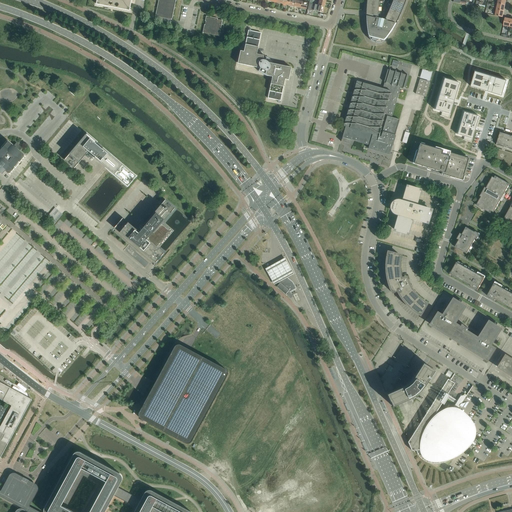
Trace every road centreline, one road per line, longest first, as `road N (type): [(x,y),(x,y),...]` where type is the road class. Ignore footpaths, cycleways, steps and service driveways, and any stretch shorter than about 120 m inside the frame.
road 1 (secondary): [(422,511),(273,191)]
road 2 (secondary): [(263,211),(404,511)]
road 3 (secondary): [(0,6),(74,37),(148,84),(212,144),(257,202)]
road 4 (secondary): [(269,185),(170,78),(91,26),(32,0)]
road 5 (unclassified): [(511,403),(400,334),(372,300),(364,267),(376,204),(371,180)]
road 6 (unclassified): [(174,297),(35,181),(74,126)]
road 7 (unclassified): [(86,415),(199,477),(229,511)]
road 8 (unclassified): [(511,318),(437,274),(461,190)]
road 9 (residential): [(331,25),(204,0)]
road 10 (unclassified): [(257,202),(174,297)]
road 11 (unclassified): [(182,305),(263,211)]
